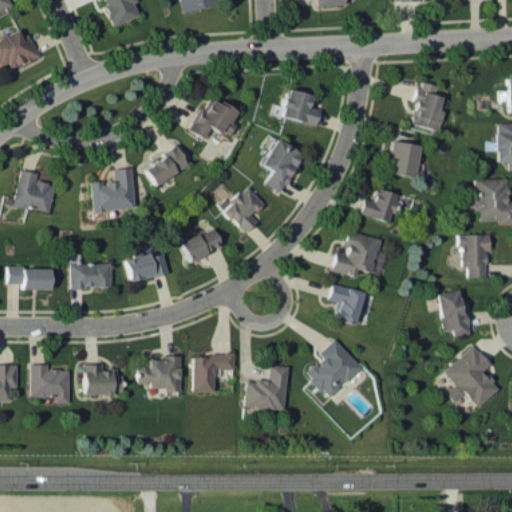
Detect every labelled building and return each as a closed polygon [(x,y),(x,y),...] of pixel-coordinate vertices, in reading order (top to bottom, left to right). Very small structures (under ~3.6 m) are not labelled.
[(0,0),(0,8),(12,3),(10,0),(0,0)] [(95,0),(96,0),(99,0),(110,25),(138,14),(132,0),(95,0)] [(178,0),(182,11),(218,0),(178,0)] [(0,35),(0,63),(5,61),(8,67),(36,56),(27,32),(18,36),(16,29),(0,35)] [(511,77),(502,77),(503,89),(494,89),(495,100),(504,100),(504,111),(511,110),(511,77)] [(407,122),(435,129),(439,109),(435,108),(438,95),(430,93),(433,84),(415,80),(410,101),(412,101),(407,122)] [(277,116),(312,124),(316,107),(305,105),(307,93),(284,87),(277,116)] [(234,109),(206,93),(186,129),(199,137),(206,126),(217,133),(220,128),(228,132),(233,123),(228,120),(234,109)] [(505,169),(511,168),(511,121),(491,122),(492,160),(504,160),(505,169)] [(261,181),(276,191),(300,153),(273,137),(257,162),(268,169),(261,181)] [(416,144),(388,139),(383,171),(411,176),(416,144)] [(184,167),(174,143),(159,149),(162,156),(141,164),(149,182),(184,167)] [(91,210),(132,206),(128,165),(110,167),(111,180),(100,181),(100,179),(88,180),(91,210)] [(53,183),(34,179),(36,171),(18,168),(11,204),(47,211),(53,183)] [(471,177),(471,209),(475,209),(475,219),(493,219),(493,223),(511,222),(511,199),(503,200),(503,177),(471,177)] [(260,202),(245,185),(238,192),(234,188),(216,206),(241,232),(254,220),(248,213),(260,202)] [(368,200),(360,197),(356,212),(386,222),(395,193),(372,186),(368,200)] [(219,245),(210,226),(178,240),(187,259),(219,245)] [(332,250),(327,269),(351,275),(352,268),(368,272),(377,238),(344,229),(338,251),(332,250)] [(464,276),(481,275),(481,249),(485,249),(484,232),(453,233),(454,244),(458,244),(458,265),(463,264),(464,276)] [(122,258),(129,281),(166,270),(160,251),(147,255),(146,251),(122,258)] [(108,285),(108,261),(67,262),(68,286),(108,285)] [(48,266),(4,265),(4,282),(19,282),(19,287),(47,288),(48,266)] [(359,290),(328,282),(324,298),(335,301),(330,318),(351,323),(359,290)] [(432,292),(439,330),(448,329),(449,334),(465,332),(461,309),(457,310),(454,288),(432,292)] [(358,365),(333,340),(301,371),(325,396),(358,365)] [(439,370),(451,383),(442,392),(450,401),(460,392),(473,406),(494,387),(478,369),(485,363),(469,344),(439,370)] [(190,352),(189,389),(210,390),(211,367),(231,368),(231,353),(190,352)] [(177,390),(177,354),(157,354),(157,357),(144,357),(144,365),(134,365),(134,382),(145,382),(145,386),(162,387),(162,390),(177,390)] [(0,398),(7,399),(7,386),(14,386),(13,362),(0,362),(0,398)] [(66,368),(45,368),(45,363),(28,362),(27,395),(52,395),(52,401),(66,402),(66,368)] [(120,392),(119,373),(114,373),(114,368),(100,368),(100,362),(80,363),(81,392),(120,392)] [(282,408),(285,365),(267,363),(266,380),(243,379),(241,406),(282,408)]
